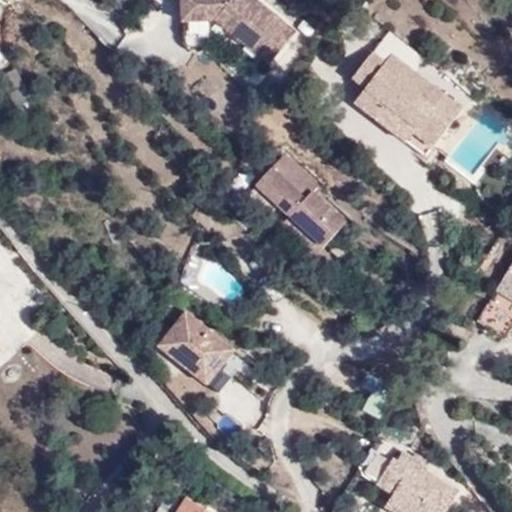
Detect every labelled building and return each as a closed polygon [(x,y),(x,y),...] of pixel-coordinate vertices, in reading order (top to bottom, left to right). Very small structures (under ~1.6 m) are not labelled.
[(285,44),(230,5),(168,11),(173,42),(204,38),(261,77),(285,44)] [(424,161),(455,113),(383,65),(377,72),(364,63),(347,88),(361,97),(350,112),(424,161)] [(316,199),(281,168),(254,199),(253,204),(245,213),(268,232),(277,221),(322,261),(345,235),(311,206),(316,199)] [(511,288),(487,329),(511,346),(511,288)] [(210,383),(237,344),(183,307),(155,347),(210,383)] [(216,397),(248,425),(265,406),(233,378),(216,397)] [(396,468),(388,485),(405,493),(399,504),(395,511),(457,511),(465,499),(418,474),(422,467),(409,460),(403,470),(396,468)] [(405,493),(388,485),(383,494),(399,504),(405,493)] [(177,511),(182,505),(166,495),(156,511),(177,511)] [(209,511),(186,498),(182,505),(177,511),(209,511)]
